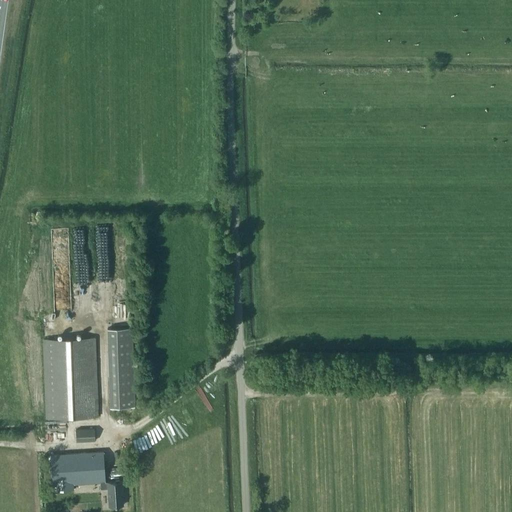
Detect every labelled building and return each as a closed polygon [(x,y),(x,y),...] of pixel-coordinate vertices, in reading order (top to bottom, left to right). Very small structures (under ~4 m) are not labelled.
[(68,259),(54,262),(56,272),(70,270),(68,259)] [(135,406),(132,327),(107,327),(110,407),(135,406)] [(96,333),(44,335),(47,414),(98,413),(96,333)] [(75,430),(76,441),(95,440),(94,429),(75,430)] [(50,450),(53,487),(74,486),(73,480),(79,480),(100,479),(101,485),(108,485),(109,502),(124,501),(123,488),(124,488),(123,477),(108,478),(106,478),(103,447),(77,449),(71,449),(50,450)]
